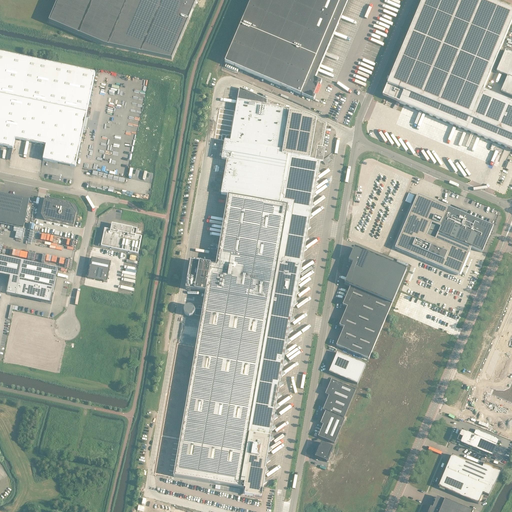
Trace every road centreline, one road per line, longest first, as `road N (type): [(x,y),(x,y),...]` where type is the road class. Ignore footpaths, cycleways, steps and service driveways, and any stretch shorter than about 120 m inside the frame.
road 1 (unclassified): [(357,138),(291,511)]
road 2 (tertiary): [(507,231),(389,511)]
road 3 (unclassified): [(511,207),(357,138)]
road 4 (unclassified): [(409,0),(357,138)]
road 5 (unclassified): [(67,326),(94,195)]
